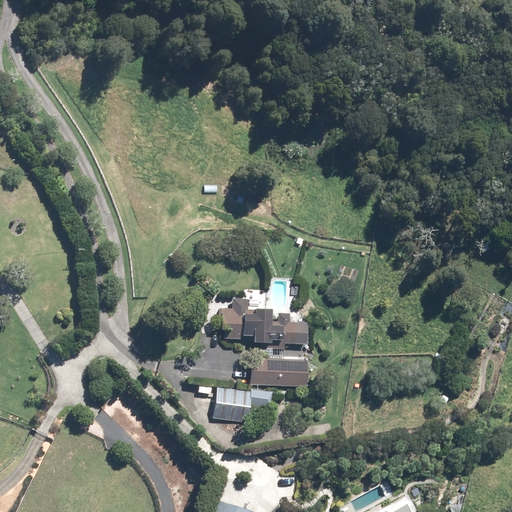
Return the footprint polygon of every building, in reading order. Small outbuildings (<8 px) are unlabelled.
[(262,357),(284,357),(284,350),(286,350),(286,345),(309,345),(309,323),(290,323),(290,315),(279,315),(279,322),(275,322),(275,311),(249,311),(249,300),(234,300),(234,311),(220,311),(220,322),(224,322),(224,331),(226,331),(227,340),(258,340),(258,345),(263,345),(262,357)] [(251,386),(308,387),(309,361),(251,360),(251,386)] [(210,387),(197,385),(196,394),(210,395),(210,387)] [(215,419),(249,424),(252,406),(271,409),(273,394),(252,390),(251,394),(219,389),(215,419)] [(217,511),(254,511),(256,509),(222,497),(217,511)]
